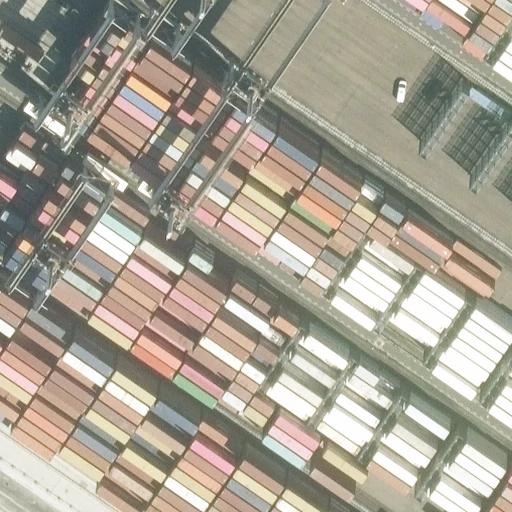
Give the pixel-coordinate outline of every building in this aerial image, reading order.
[(334,103),(329,100),(334,90),(329,87),(334,78),(315,68),(297,98),(327,115),(334,103)] [(341,111),(343,132),(388,127),(384,96),(339,101),(340,111),(341,111)] [(412,143),(420,128),(403,119),(395,134),(412,143)] [(381,219),(378,217),(350,257),(359,264),(366,254),(384,267),(389,260),(402,270),(416,250),(378,223),(381,219)] [(458,511),(469,511),(508,450),(408,389),(370,451),(381,458),(397,432),(395,468),(378,468),(379,457),(360,488),(398,511),(399,494),(401,491),(413,491),(414,468),(434,469),(434,474),(423,491),(424,491),(458,511)] [(313,453),(341,473),(347,464),(357,471),(367,458),(360,452),(362,449),(331,428),(313,453)] [(511,469),(506,466),(478,511),(503,511),(511,497),(511,469)]
